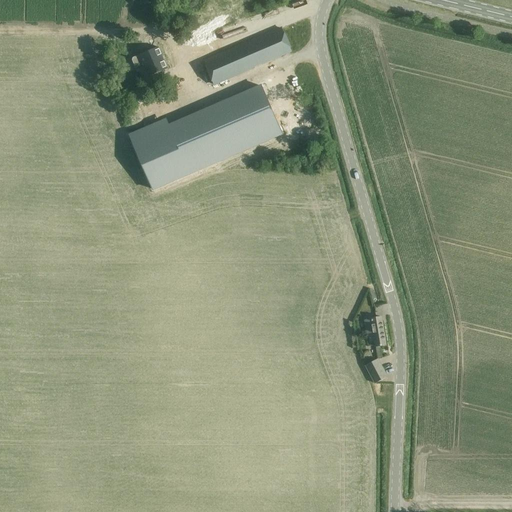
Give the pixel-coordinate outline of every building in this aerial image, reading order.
[(214,85),(291,51),(282,29),(204,62),(214,85)] [(149,77),(167,69),(158,47),(139,55),(139,56),(132,59),(136,68),(143,65),(149,77)] [(302,77),(297,79),(300,89),(305,87),(302,77)] [(282,131),(262,85),(134,141),(153,186),(282,131)] [(376,346),(386,345),(382,317),(372,318),(372,319),(366,320),(367,330),(373,329),(376,346)] [(375,384),(387,377),(378,359),(365,366),(375,384)]
